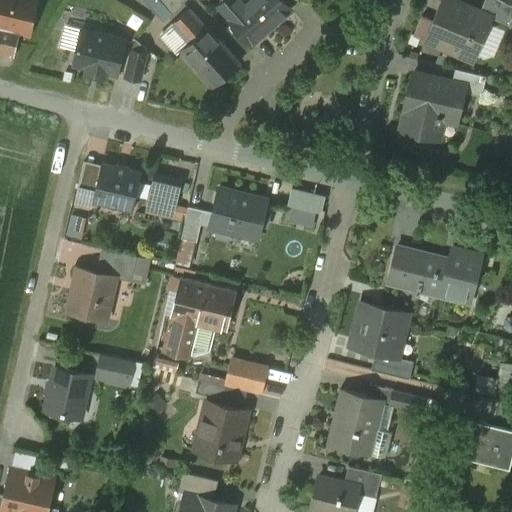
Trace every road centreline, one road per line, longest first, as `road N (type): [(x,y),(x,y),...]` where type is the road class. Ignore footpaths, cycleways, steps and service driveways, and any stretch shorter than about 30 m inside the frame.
road 1 (residential): [(273,511),(353,179)]
road 2 (residential): [(83,112),(9,429)]
road 3 (residential): [(400,0),(353,179)]
road 4 (residential): [(511,215),(353,179)]
road 5 (residential): [(215,144),(250,94),(322,32)]
road 6 (residential): [(353,179),(215,144)]
road 7 (residential): [(215,144),(83,112)]
